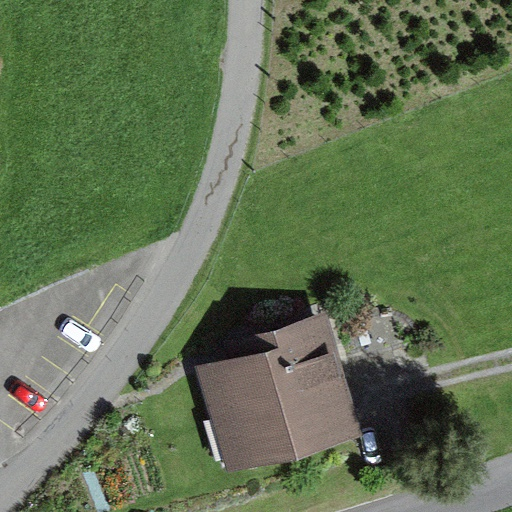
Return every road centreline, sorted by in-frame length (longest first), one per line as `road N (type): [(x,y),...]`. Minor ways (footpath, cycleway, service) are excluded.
road 1 (unclassified): [(0,499),(123,369),(189,263),(227,162),(244,87),(246,0)]
road 2 (track): [(362,403),(511,364)]
